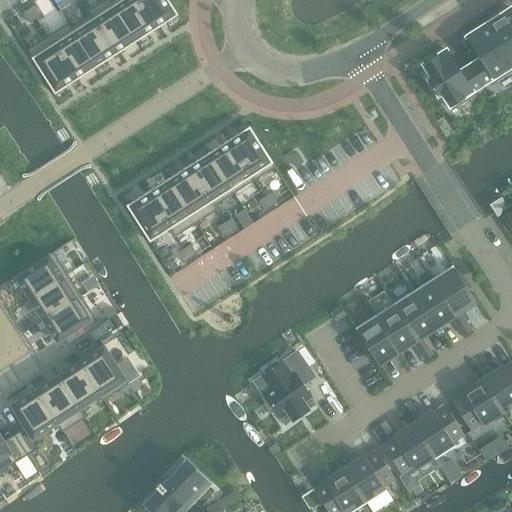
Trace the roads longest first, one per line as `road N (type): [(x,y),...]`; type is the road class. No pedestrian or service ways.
road 1 (residential): [(245,50),(0,209)]
road 2 (residential): [(372,72),(511,295)]
road 3 (residential): [(511,320),(292,459)]
road 4 (residential): [(372,72),(487,0)]
road 5 (tertiary): [(245,50),(258,65),(303,74),(359,49)]
